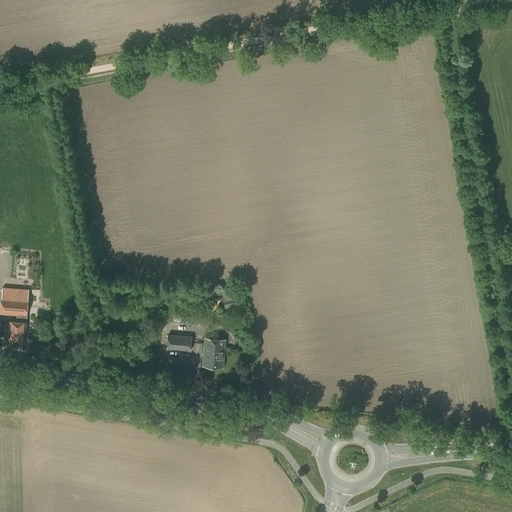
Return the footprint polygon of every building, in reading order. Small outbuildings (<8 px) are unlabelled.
[(225,308),(236,306),(233,289),(222,290),(225,308)] [(24,340),(28,297),(2,294),(0,313),(17,314),(17,321),(9,320),(7,338),(17,339),(18,341),(21,341),(23,340),(24,340)] [(51,314),(42,313),(41,321),(50,322),(51,314)] [(190,351),(191,336),(167,334),(166,349),(190,351)] [(223,367),(226,339),(206,338),(203,366),(223,367)]
